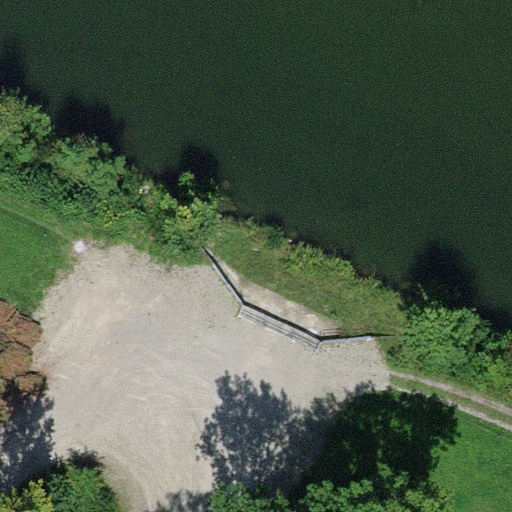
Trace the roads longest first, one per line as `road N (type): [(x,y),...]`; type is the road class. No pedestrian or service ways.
road 1 (track): [(112,299),(37,431),(0,463)]
road 2 (track): [(112,299),(268,369)]
road 3 (track): [(197,511),(268,369)]
